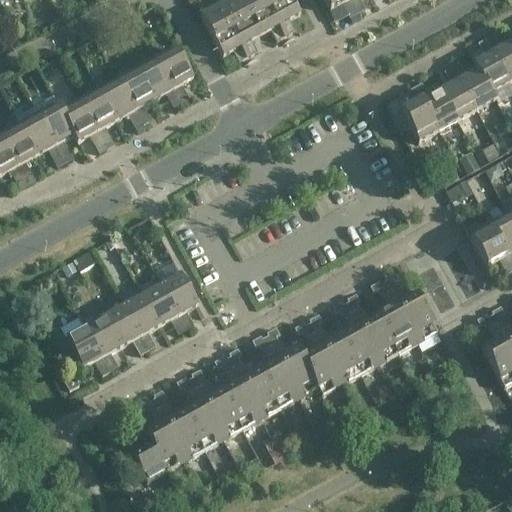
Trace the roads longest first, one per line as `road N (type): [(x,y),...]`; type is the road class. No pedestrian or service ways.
road 1 (residential): [(0,262),(240,129)]
road 2 (residential): [(240,129),(467,0)]
road 3 (residential): [(0,70),(131,0)]
road 4 (residential): [(240,129),(170,0)]
